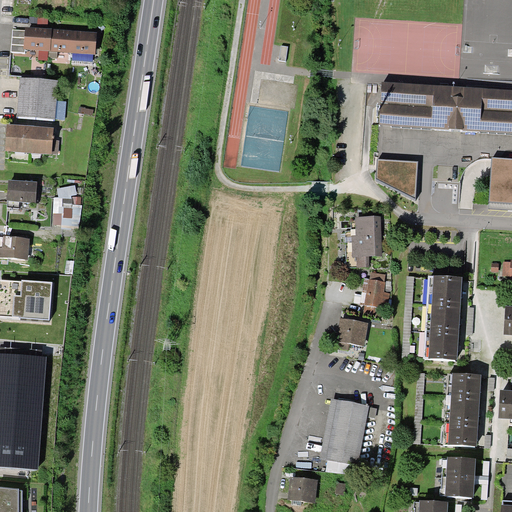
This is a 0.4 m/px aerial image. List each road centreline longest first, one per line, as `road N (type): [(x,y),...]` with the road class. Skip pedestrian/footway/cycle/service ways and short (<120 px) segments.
road 1 (trunk): [(153,0),(107,315),(89,511)]
road 2 (track): [(356,187),(237,186),(218,174),(241,0)]
road 3 (residential): [(271,511),(330,291)]
road 4 (residential): [(511,224),(413,219),(356,187)]
